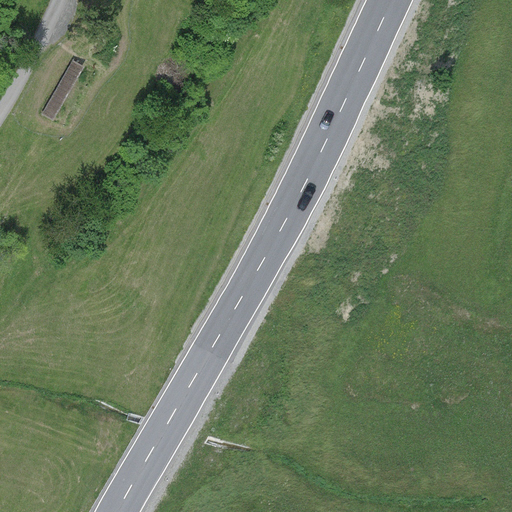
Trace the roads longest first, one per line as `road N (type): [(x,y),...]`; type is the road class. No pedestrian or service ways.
road 1 (primary): [(110,511),(300,174),(380,0)]
road 2 (track): [(0,113),(58,0)]
